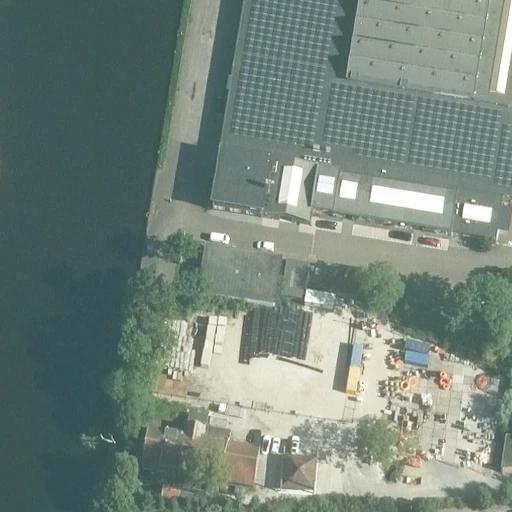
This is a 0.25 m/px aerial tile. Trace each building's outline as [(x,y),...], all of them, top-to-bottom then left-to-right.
[(243,0),(231,71),(345,86),(359,0),(243,0)] [(511,0),(359,0),(345,86),(511,113),(511,0)] [(511,202),(511,113),(345,86),(231,71),(220,154),(272,163),(317,171),(341,175),(340,178),(457,197),(451,236),(495,243),(496,237),(500,212),(502,204),(502,201),(511,202)] [(272,163),(220,154),(211,209),(263,218),(272,163)] [(272,163),(263,218),(310,225),(312,214),(310,214),(317,171),(272,163)] [(317,171),(310,214),(312,214),(312,213),(334,217),(340,178),(341,175),(317,171)] [(457,197),(340,178),(334,217),(451,236),(457,197)] [(207,249),(203,273),(199,294),(273,304),(281,261),(207,249)] [(286,264),(280,300),(303,304),(308,268),(286,264)] [(334,272),(330,296),(354,300),(355,296),(358,276),(334,272)] [(358,276),(355,296),(392,302),(395,282),(358,276)] [(433,288),(411,285),(408,303),(440,308),(442,297),(432,295),(433,288)] [(260,450),(229,444),(230,434),(206,430),(208,417),(189,414),(186,428),(186,427),(184,437),(147,431),(141,471),(254,490),(260,450)] [(511,439),(505,438),(499,472),(511,471),(511,439)] [(312,461),(284,460),(283,486),(311,487),(312,461)] [(181,490),(164,487),(161,501),(177,504),(178,502),(194,506),(197,495),(180,492),(181,490)]
